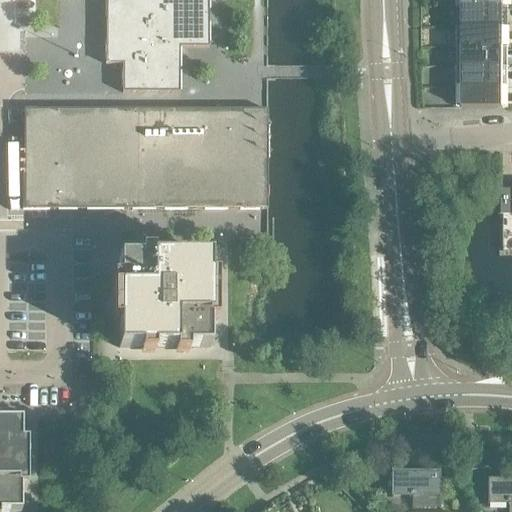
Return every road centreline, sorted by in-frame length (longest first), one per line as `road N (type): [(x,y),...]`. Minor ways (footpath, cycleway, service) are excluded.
road 1 (tertiary): [(166,511),(198,484),(291,431),(410,398)]
road 2 (tertiary): [(410,398),(390,136)]
road 3 (tertiary): [(390,136),(387,0)]
road 4 (residential): [(390,136),(511,132)]
